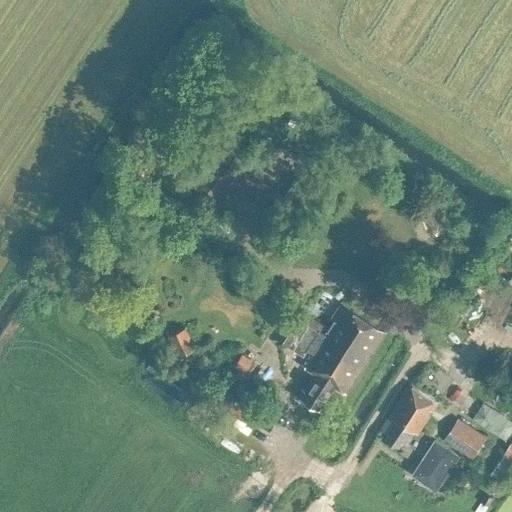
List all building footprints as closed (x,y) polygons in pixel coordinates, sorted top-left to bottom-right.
[(249,163),(223,143),(192,181),(217,202),(249,163)] [(301,363),(311,368),(299,387),(303,389),(298,396),(315,407),(332,382),(346,391),(386,329),(341,301),(301,363)] [(283,340),(304,353),(319,329),(298,315),(283,340)] [(452,346),(463,329),(445,317),(434,334),(452,346)] [(179,355),(195,348),(185,325),(169,332),(179,355)] [(417,432),(439,400),(410,382),(381,427),(388,431),(385,436),(398,444),(401,440),(405,443),(414,430),(417,432)] [(219,400),(244,417),(252,405),(226,389),(219,400)] [(511,410),(482,398),(474,417),(508,431),(511,422),(511,410)] [(473,456),(486,434),(458,416),(444,438),(473,456)] [(437,437),(413,472),(435,487),(458,452),(437,437)] [(504,479),(511,467),(511,439),(492,470),(504,479)]
